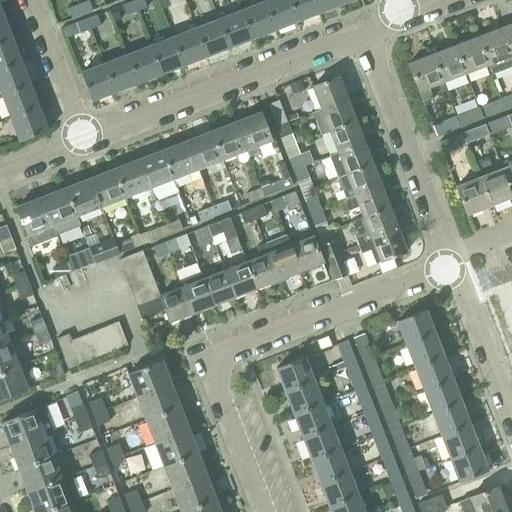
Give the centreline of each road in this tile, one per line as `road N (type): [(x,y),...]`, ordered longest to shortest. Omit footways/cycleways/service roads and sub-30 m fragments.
road 1 (residential): [(265,511),(212,364),(452,267)]
road 2 (residential): [(85,143),(362,36)]
road 3 (residential): [(447,254),(362,36)]
road 4 (residential): [(511,421),(452,267)]
road 5 (residential): [(85,143),(30,0)]
